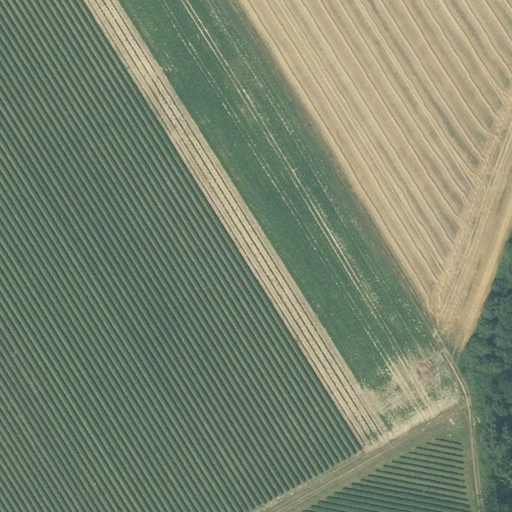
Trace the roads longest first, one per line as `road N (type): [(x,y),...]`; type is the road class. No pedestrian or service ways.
road 1 (track): [(482,511),(472,421),(453,364),(231,0)]
road 2 (track): [(0,229),(254,36)]
road 3 (track): [(468,404),(275,511)]
